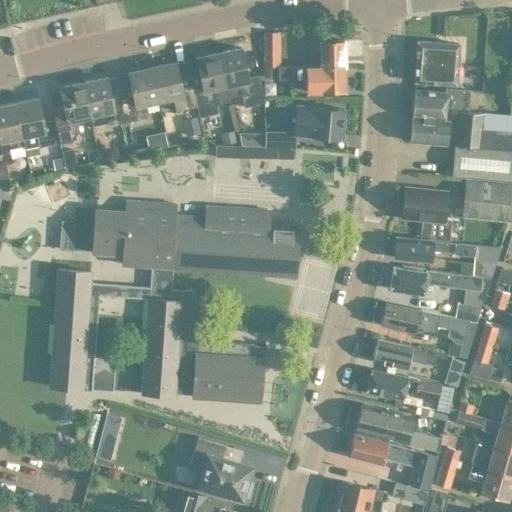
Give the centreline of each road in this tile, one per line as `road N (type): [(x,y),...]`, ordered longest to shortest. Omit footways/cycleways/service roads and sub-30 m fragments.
road 1 (residential): [(289,511),(367,218),(380,120),(374,1)]
road 2 (residential): [(0,66),(262,5),(374,1)]
